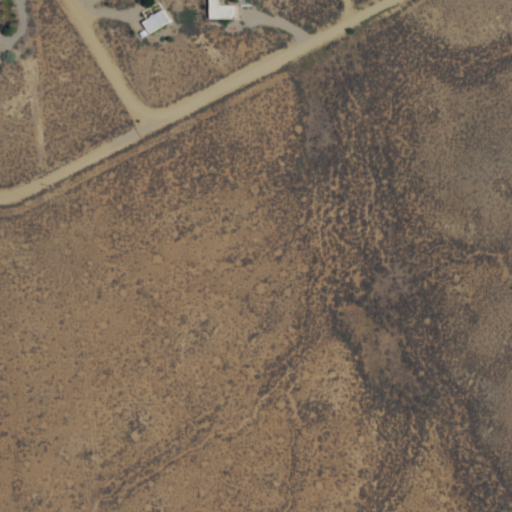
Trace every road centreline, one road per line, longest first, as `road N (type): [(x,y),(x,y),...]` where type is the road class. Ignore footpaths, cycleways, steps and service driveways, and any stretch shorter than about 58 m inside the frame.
road 1 (residential): [(387,0),(147,123)]
road 2 (residential): [(67,0),(147,123)]
